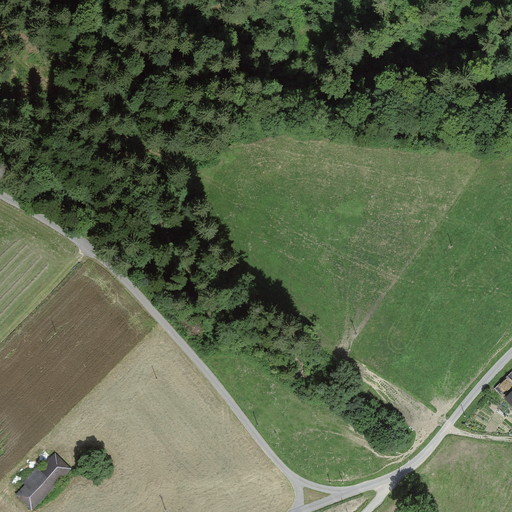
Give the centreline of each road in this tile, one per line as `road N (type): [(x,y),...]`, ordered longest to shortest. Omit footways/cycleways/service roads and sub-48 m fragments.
road 1 (unclassified): [(0,195),(105,263),(292,476)]
road 2 (unclassified): [(511,352),(413,463),(348,491)]
